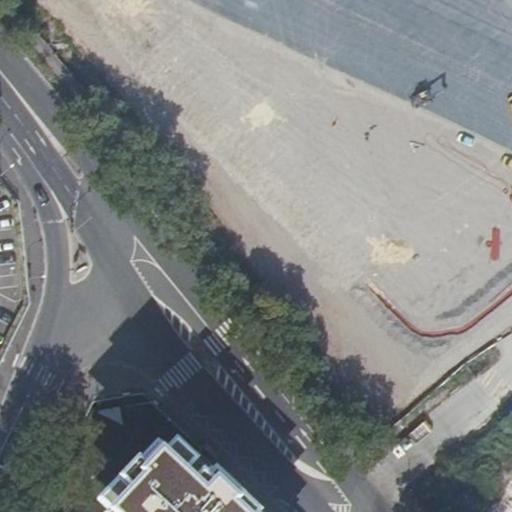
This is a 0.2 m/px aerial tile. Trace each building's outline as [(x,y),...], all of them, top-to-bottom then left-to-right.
[(505,56),(511,50),(511,29),(495,43),(505,56)] [(332,73),(316,88),(335,109),(351,94),(332,73)] [(481,141),(506,124),(475,78),(462,87),(460,83),(447,91),(481,141)] [(313,269),(325,283),(313,294),(365,352),(421,302),(357,230),(313,269)] [(166,463),(157,464),(149,471),(126,496),(123,501),(123,511),(228,511),(183,469),(178,465),(170,463),(166,463)]
